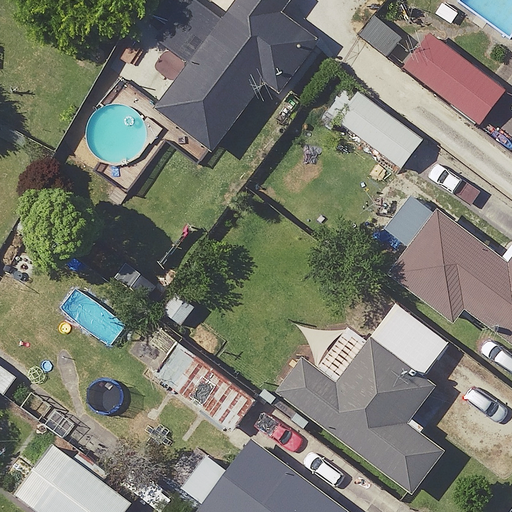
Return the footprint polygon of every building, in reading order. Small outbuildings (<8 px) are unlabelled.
[(309,3),(305,0),(254,0),(233,29),(197,3),(167,44),(201,70),(168,114),(228,159),(278,92),(294,105),(338,47),(298,17),(309,3)] [(376,10),(357,32),(387,59),(406,37),(376,10)] [(501,87),(425,31),(401,63),(477,120),(501,87)] [(423,136),(356,86),(334,116),(401,166),(423,136)] [(511,248),(506,256),(435,203),(385,269),(450,318),(460,305),(511,343),(511,248)] [(0,325),(26,280),(0,265),(0,325)] [(433,382),(370,334),(335,381),(298,354),(272,389),(409,491),(443,446),(406,419),(433,382)] [(257,395),(177,337),(151,372),(231,430),(257,395)] [(18,374),(0,362),(0,392),(4,395),(18,374)] [(357,511),(248,432),(193,507),(198,511),(357,511)] [(121,511),(131,499),(48,438),(10,490),(39,511),(121,511)]
